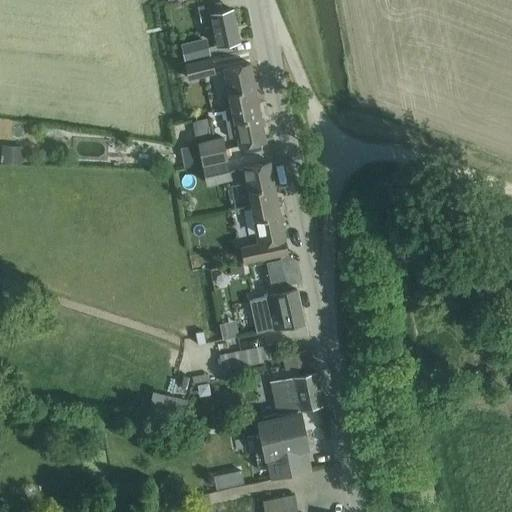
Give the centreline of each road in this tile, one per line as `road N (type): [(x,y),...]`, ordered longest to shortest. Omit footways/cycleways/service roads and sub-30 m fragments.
road 1 (unclassified): [(316,297),(329,245),(327,153),(263,0)]
road 2 (tertiary): [(316,297),(254,0)]
road 3 (tertiary): [(359,511),(316,297)]
